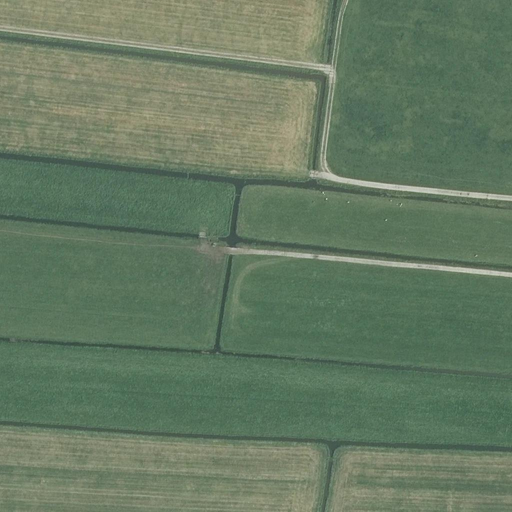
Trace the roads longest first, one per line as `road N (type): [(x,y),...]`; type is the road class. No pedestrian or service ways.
road 1 (track): [(333,69),(0,29)]
road 2 (track): [(307,173),(511,199)]
road 3 (track): [(345,0),(323,176)]
